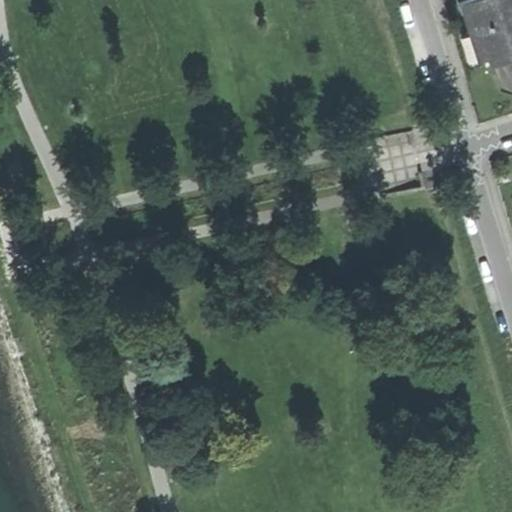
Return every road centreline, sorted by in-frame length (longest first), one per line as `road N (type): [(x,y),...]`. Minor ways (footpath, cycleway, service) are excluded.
road 1 (residential): [(425,0),(467,146)]
road 2 (residential): [(467,146),(511,287)]
